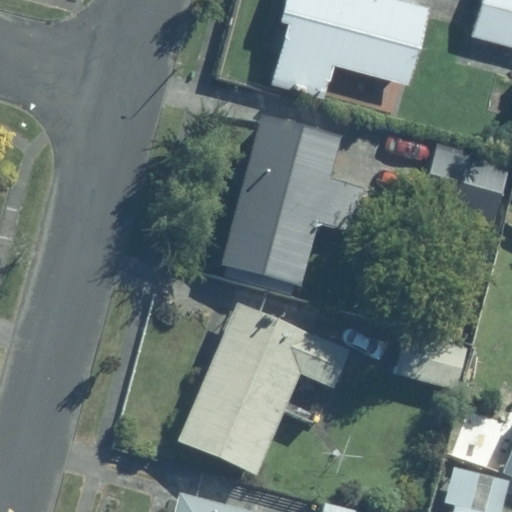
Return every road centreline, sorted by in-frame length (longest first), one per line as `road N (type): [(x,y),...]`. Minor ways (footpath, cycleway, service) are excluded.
road 1 (residential): [(8,511),(124,81)]
road 2 (residential): [(0,48),(124,81)]
